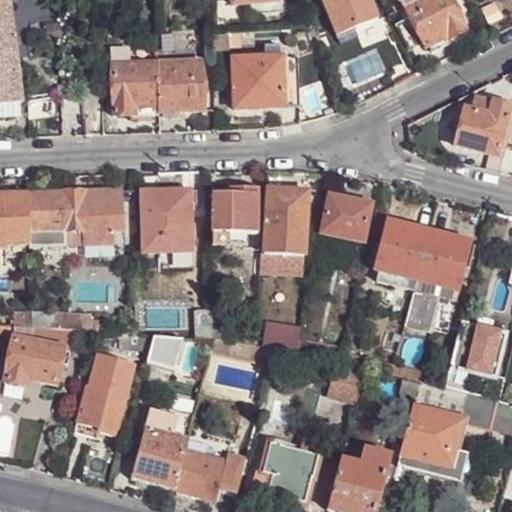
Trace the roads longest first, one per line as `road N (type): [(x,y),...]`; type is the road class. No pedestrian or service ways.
road 1 (unclassified): [(312,150),(0,159)]
road 2 (unclassified): [(312,150),(511,49)]
road 3 (unclassified): [(511,200),(312,150)]
